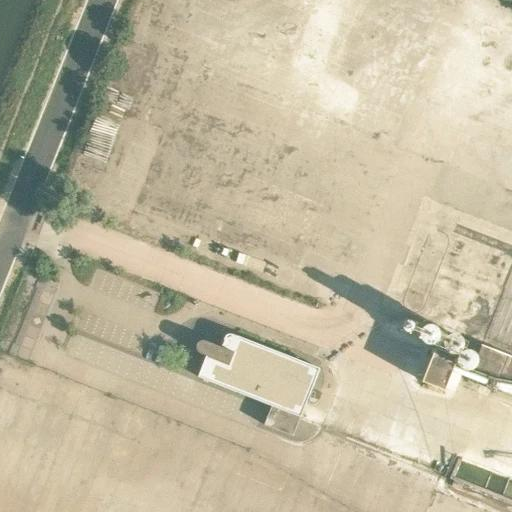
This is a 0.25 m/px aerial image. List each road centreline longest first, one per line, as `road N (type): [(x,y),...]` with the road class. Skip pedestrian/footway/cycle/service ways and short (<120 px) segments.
road 1 (unknown): [(494,455),(385,400),(310,335),(395,170),(429,172),(511,211)]
road 2 (unclassified): [(0,254),(105,0)]
